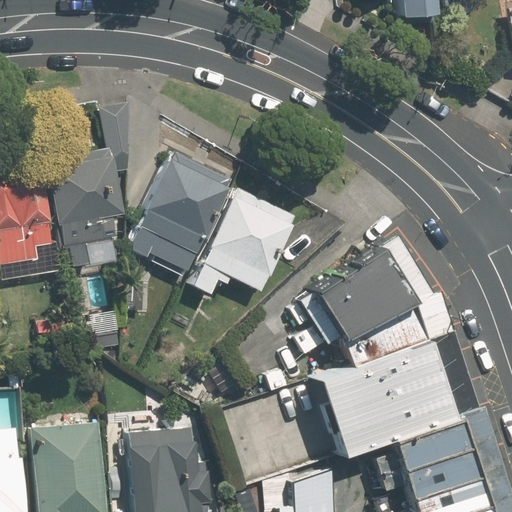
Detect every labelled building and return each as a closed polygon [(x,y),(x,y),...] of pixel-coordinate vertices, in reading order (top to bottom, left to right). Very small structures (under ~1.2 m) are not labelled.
[(431,0),(398,0),(400,12),(432,8),(431,0)] [(109,151),(112,168),(124,166),(126,97),(100,103),(109,151)] [(167,148),(122,245),(141,253),(148,238),(157,242),(160,235),(191,249),(225,175),(167,148)] [(99,213),(120,209),(112,168),(109,151),(45,163),(64,261),(109,253),(106,235),(103,235),(99,213)] [(36,160),(0,167),(0,257),(33,252),(31,241),(51,237),(36,160)] [(233,183),(188,279),(206,288),(213,272),(222,277),(226,270),(256,284),(291,210),(233,183)] [(395,230),(379,239),(412,292),(429,287),(395,230)] [(339,329),(412,292),(379,239),(311,285),(339,329)] [(429,287),(412,292),(426,331),(450,325),(437,287),(429,287)] [(348,355),(426,331),(412,292),(339,329),(348,355)] [(450,325),(426,331),(454,411),(476,402),(450,325)] [(454,411),(426,331),(348,355),(312,369),(339,449),(388,433),(454,411)] [(476,402),(454,411),(491,511),(511,511),(511,498),(480,401),(476,402)] [(491,511),(454,411),(388,433),(416,511),(491,511)] [(27,422),(33,511),(102,511),(95,417),(27,422)] [(123,428),(129,511),(198,511),(198,497),(208,496),(206,466),(195,467),(192,423),(123,428)] [(0,511),(20,511),(16,454),(12,454),(11,438),(0,439),(0,511)] [(273,511),(331,511),(328,463),(287,477),(289,499),(272,500),(273,511)]
